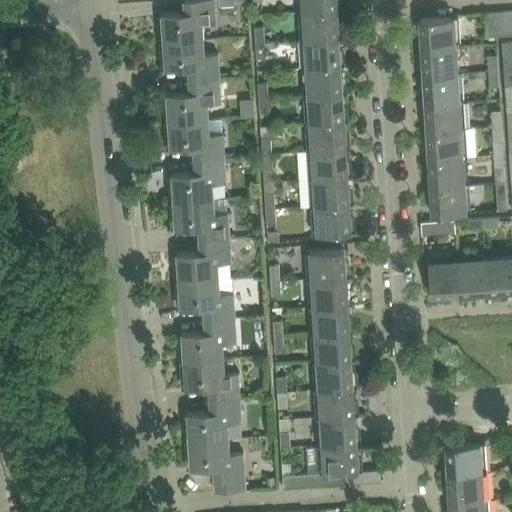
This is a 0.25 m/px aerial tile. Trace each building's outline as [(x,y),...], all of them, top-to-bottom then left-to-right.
[(162,12),(164,40),(204,38),(203,22),(216,21),(214,0),(185,0),(186,10),(162,12)] [(302,0),(303,10),(338,8),(337,0),(302,0)] [(303,10),(305,38),(340,36),(338,8),(303,10)] [(499,35),(511,34),(510,10),(498,11),(499,35)] [(498,11),(486,12),(487,36),(499,35),(498,11)] [(421,18),(423,46),(457,44),(455,16),(421,18)] [(264,26),(255,26),(256,42),(265,41),(264,26)] [(301,66),(307,66),(341,64),(340,36),(305,38),(299,38),(301,66)] [(190,67),(190,79),(220,77),(218,52),(205,53),(204,38),(164,40),(166,69),(190,67)] [(511,40),(503,41),(505,70),(511,69),(511,40)] [(265,41),(256,42),(257,57),(266,57),(265,41)] [(423,46),(424,74),(459,72),(457,44),(423,46)] [(488,54),(489,70),(499,69),(498,53),(488,54)] [(307,66),(309,94),(343,91),(341,64),(307,66)] [(499,69),(489,70),(490,85),(500,84),(499,69)] [(424,74),(426,102),(461,100),(459,72),(424,74)] [(167,92),(169,120),(209,117),(208,102),(221,101),(220,77),(190,79),(191,91),(167,92)] [(268,81),(259,82),(259,97),(269,97),(268,81)] [(309,94),(310,121),(345,119),(343,91),(309,94)] [(269,97),(259,97),(260,113),(270,112),(269,97)] [(426,102),(428,130),(463,127),(461,100),(426,102)] [(502,110),(493,110),(494,125),(503,125),(502,110)] [(209,117),(169,120),(171,148),(194,146),(195,158),(225,156),(223,132),(210,133),(209,117)] [(310,121),(312,149),(347,147),(345,119),(310,121)] [(503,125),(494,125),(495,142),(504,141),(503,125)] [(428,130),(430,157),(464,155),(463,127),(428,130)] [(475,127),(463,127),(464,155),(476,154),(475,127)] [(271,137),(262,137),(263,153),(272,152),(271,137)] [(504,141),(495,142),(495,153),(504,153),(504,141)] [(312,149),(314,177),(349,175),(347,147),(312,149)] [(272,152),(263,153),(264,169),(273,168),(272,152)] [(504,153),(495,153),(496,166),(505,165),(504,153)] [(430,157),(432,185),(466,183),(464,155),(430,157)] [(172,171),(174,200),(214,197),(213,182),(226,181),(225,156),(195,158),(196,170),(172,171)] [(505,165),(496,166),(497,182),(506,181),(505,165)] [(314,177),(316,205),(350,203),(349,175),(314,177)] [(508,209),(506,181),(497,182),(499,209),(508,209)] [(466,183),(467,197),(484,196),(483,182),(466,183)] [(466,183),(432,185),(433,214),(468,211),(467,197),(466,183)] [(275,192),(265,193),(266,208),(276,208),(275,192)] [(199,226),(200,238),(230,236),(228,212),(215,212),(214,197),(174,200),(176,228),(199,226)] [(350,203),(316,205),(318,233),(352,231),(350,203)] [(276,208),(266,208),(267,224),(277,223),(276,208)] [(499,216),(484,217),(484,226),(500,225),(499,216)] [(484,217),(468,218),(469,227),(484,226),(484,217)] [(422,221),(423,233),(457,230),(456,218),(422,221)] [(177,251),(179,280),(219,277),(218,262),(231,261),(230,236),(200,238),(201,250),(177,251)] [(311,249),(313,277),(347,275),(345,247),(311,249)] [(511,254),(486,256),(489,291),(511,289),(511,254)] [(486,256),(458,258),(461,292),(489,291),(486,256)] [(461,292),(458,258),(430,260),(432,294),(461,292)] [(279,264),(270,265),(271,280),(280,279),(279,264)] [(313,277),(315,305),(349,303),(347,275),(313,277)] [(204,306),(205,318),(235,316),(232,276),(219,277),(179,280),(181,308),(204,306)] [(280,279),(271,280),(272,296),(281,295),(280,279)] [(315,305),(316,333),(351,331),(349,303),(315,305)] [(183,331),(184,359),(224,357),(223,342),(236,341),(235,316),(205,318),(206,330),(183,331)] [(283,319),(273,320),(274,336),(284,335),(283,319)] [(316,333),(318,361),(352,358),(351,331),(316,333)] [(284,335),(274,336),(275,351),(285,351),(284,335)] [(209,386),(210,398),(240,396),(238,372),(225,373),(224,357),(184,359),(186,388),(209,386)] [(318,361),(320,389),(354,386),(352,358),(318,361)] [(287,375),(277,376),(278,391),(287,391),(287,375)] [(320,389),(322,417),(356,414),(354,386),(320,389)] [(287,391),(278,391),(279,407),(288,406),(287,391)] [(211,410),(187,412),(189,440),(229,438),(243,437),(242,421),(240,396),(210,398),(211,410)] [(322,417),(323,444),(357,442),(356,414),(322,417)] [(290,430),(280,431),(281,446),(291,446),(290,430)] [(229,438),(189,440),(191,468),(214,467),(216,491),(246,490),(244,452),(230,453),(229,438)] [(357,442),(323,444),(325,472),(283,474),(284,487),(352,483),(351,471),(359,470),(357,442)] [(447,444),(449,473),(484,470),(482,442),(447,444)] [(449,473),(451,500),(486,498),(484,470),(449,473)] [(451,500),(451,511),(486,511),(486,498),(451,500)]
